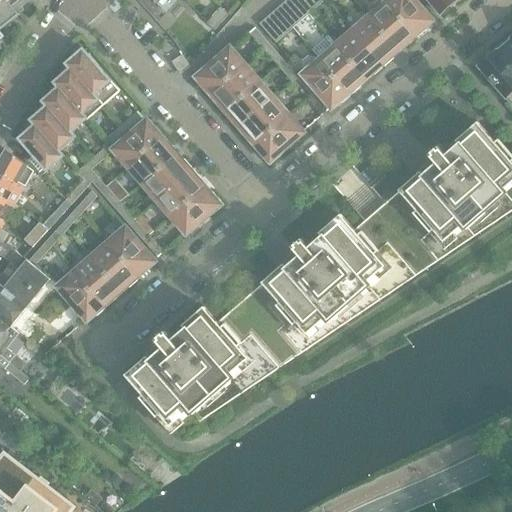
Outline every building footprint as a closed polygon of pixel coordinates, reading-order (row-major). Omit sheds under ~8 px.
[(0,0),(0,31),(19,16),(18,14),(6,0),(0,0)] [(6,0),(18,14),(22,11),(20,8),(29,0),(6,0)] [(152,0),(167,12),(178,0),(152,0)] [(292,29),(308,14),(295,0),(287,0),(276,10),(292,29)] [(295,0),(308,14),(325,0),(324,0),(295,0)] [(423,27),(430,21),(411,0),(389,0),(385,4),(415,39),(426,30),(423,27)] [(456,0),(427,0),(440,14),(456,0)] [(405,48),(415,39),(385,4),(369,18),(397,50),(402,45),(405,48)] [(214,31),(229,14),(220,7),(206,23),(214,31)] [(276,43),(292,29),(276,10),(259,24),(276,43)] [(391,55),(397,50),(369,18),(352,32),(383,67),(393,58),(391,55)] [(303,74),(298,78),(255,28),(249,33),(293,84),(298,80),(326,112),(331,107),(303,75),(304,75),(303,74)] [(373,75),(383,67),(352,32),(336,46),(364,79),(371,73),(373,75)] [(511,39),(511,40),(504,46),(497,52),(496,53),(511,71),(511,39)] [(358,84),(364,79),(336,46),(320,61),(350,95),(360,86),(358,84)] [(102,107),(120,92),(83,49),(79,53),(78,52),(78,53),(78,54),(66,65),(70,69),(102,107)] [(245,68),(230,51),(230,50),(198,78),(204,85),(201,87),(210,98),(245,68)] [(511,106),(511,105),(511,71),(496,53),(497,52),(496,52),(478,67),(511,106)] [(179,73),(189,67),(182,57),(173,63),(179,73)] [(304,75),(303,75),(331,107),(338,101),(340,104),(350,95),(320,61),(318,62),(315,59),(307,59),(300,64),(300,70),(301,72),(303,74),(304,75)] [(227,112),(260,84),(245,68),(210,98),(218,107),(221,105),(227,112)] [(102,107),(70,69),(67,72),(67,71),(64,73),(64,74),(54,83),(58,88),(86,120),(87,121),(102,107)] [(239,131),(274,101),(260,84),(227,112),(232,117),(229,120),(239,131)] [(42,102),(46,107),(70,134),(86,120),(58,88),(53,92),(52,92),(53,93),(42,102)] [(256,145),(288,117),(274,101),(239,131),(246,140),(249,137),(256,145)] [(70,134),(46,107),(41,111),(41,110),(40,111),(41,112),(30,121),(35,126),(58,153),(74,139),(70,134)] [(137,112),(120,127),(125,133),(142,118),(137,112)] [(301,133),(301,132),(288,117),(256,145),(260,150),(257,152),(269,166),(282,154),(280,151),(301,133)] [(152,129),(146,122),(114,150),(130,168),(165,138),(155,127),(152,129)] [(160,336),(159,335),(160,336),(157,338),(158,339),(156,340),(158,343),(165,351),(162,353),(160,350),(158,352),(154,356),(149,360),(147,357),(125,376),(170,427),(189,410),(199,422),(511,210),(511,201),(503,191),(511,182),(511,162),(477,123),(456,141),(458,144),(448,153),(450,156),(447,158),(441,151),(438,148),(436,149),(434,151),(433,150),(432,151),(433,152),(431,154),(429,155),(432,159),(438,166),(436,169),(433,166),(432,167),(427,171),(423,176),(420,173),(399,191),(384,204),(354,231),(340,215),(319,234),(322,236),(311,246),(313,249),(311,251),(304,243),(301,240),(299,242),(297,244),(296,243),(296,244),(294,246),(292,248),(295,251),(302,259),(299,261),(297,258),(295,260),(290,264),(286,268),(283,265),(217,323),(204,308),(183,326),(185,329),(174,338),(176,341),(174,343),(167,335),(167,336),(164,332),(162,334),(160,336)] [(21,162),(34,172),(35,171),(40,177),(63,157),(58,153),(35,126),(30,130),(29,129),(28,130),(29,130),(18,140),(30,154),(21,162)] [(110,145),(125,133),(120,127),(105,140),(109,145),(108,145),(109,147),(110,147),(111,147),(114,150),(110,145)] [(144,184),(176,157),(170,149),(172,147),(165,138),(130,168),(144,184)] [(97,165),(114,150),(111,147),(110,147),(109,147),(108,145),(92,159),(97,165)] [(0,162),(0,172),(30,190),(32,186),(28,183),(34,172),(21,162),(6,152),(0,162)] [(183,159),(181,162),(176,157),(144,184),(158,201),(193,171),(183,159)] [(76,173),(83,181),(88,187),(92,183),(86,176),(91,172),(92,171),(91,170),(97,165),(92,159),(76,173)] [(372,164),(362,173),(373,186),(384,177),(372,164)] [(92,182),(101,193),(107,188),(92,171),(91,172),(86,176),(92,183),(92,182)] [(198,182),(201,179),(193,171),(158,201),(172,217),(204,189),(198,182)] [(28,194),(30,190),(0,172),(0,194),(17,205),(24,191),(28,194)] [(66,202),(71,206),(88,187),(83,181),(66,200),(65,201),(66,202)] [(101,193),(115,209),(121,205),(107,188),(101,193)] [(212,192),(209,194),(204,189),(172,217),(186,233),(207,214),(210,217),(223,205),(212,192)] [(92,192),(76,209),(81,214),(97,197),(92,192)] [(0,218),(6,223),(15,208),(19,210),(20,207),(17,205),(0,194),(0,218)] [(58,220),(71,206),(66,202),(65,201),(54,213),(53,215),(58,220)] [(115,209),(130,226),(135,221),(121,205),(115,209)] [(76,209),(61,226),(66,231),(81,214),(76,209)] [(48,231),(58,220),(53,215),(43,226),(48,231)] [(2,231),(6,223),(0,218),(0,240),(4,243),(8,234),(2,231)] [(130,226),(144,242),(149,237),(135,221),(130,226)] [(32,248),(48,231),(43,226),(41,224),(25,241),(32,248)] [(61,226),(46,242),(52,247),(66,231),(61,226)] [(146,268),(153,262),(125,230),(108,245),(138,280),(148,271),(146,268)] [(162,252),(149,237),(144,242),(157,258),(163,253),(162,252)] [(4,243),(0,240),(0,255),(8,260),(10,258),(9,257),(16,250),(4,243)] [(34,266),(52,247),(46,242),(28,262),(34,266)] [(128,288),(138,280),(108,245),(91,259),(119,291),(126,285),(128,288)] [(23,259),(16,250),(9,257),(10,258),(17,265),(23,259)] [(113,296),(119,291),(91,259),(75,273),(105,308),(116,299),(113,296)] [(34,266),(28,262),(26,260),(9,281),(4,288),(1,285),(0,284),(0,321),(10,329),(50,279),(34,266)] [(0,273),(0,284),(1,285),(4,288),(9,281),(0,273)] [(96,316),(105,308),(75,273),(59,287),(86,319),(93,313),(96,316)] [(0,357),(20,374),(26,367),(10,354),(14,349),(16,345),(17,341),(17,337),(18,336),(10,329),(0,321),(0,357)] [(0,367),(23,387),(28,381),(20,374),(0,357),(0,367)] [(4,434),(0,439),(0,442),(14,453),(20,445),(4,434)] [(70,463),(76,456),(65,447),(59,455),(70,463)] [(5,453),(0,459),(0,511),(70,511),(74,508),(5,453)] [(115,474),(109,482),(118,490),(125,482),(115,474)] [(91,491),(86,497),(96,506),(102,499),(91,491)]
